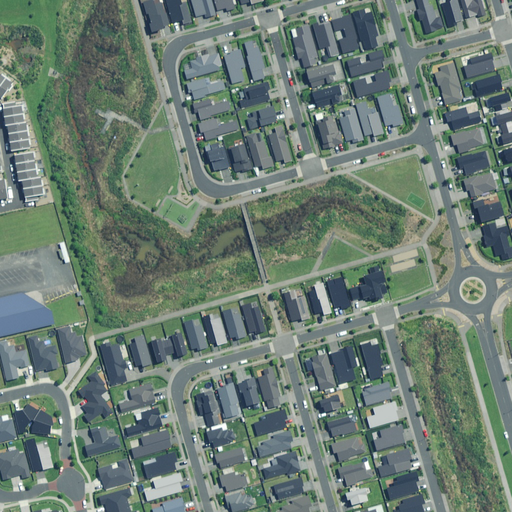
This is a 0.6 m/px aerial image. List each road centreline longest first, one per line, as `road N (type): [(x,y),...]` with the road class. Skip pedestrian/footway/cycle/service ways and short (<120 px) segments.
road 1 (residential): [(311,167),(218,191),(197,172),(170,55),(189,38),(269,17)]
road 2 (residential): [(285,343),(190,370),(179,383),(209,511)]
road 3 (residential): [(384,315),(440,511)]
road 4 (residential): [(333,511),(285,343)]
road 5 (residential): [(269,17),(311,167)]
road 6 (residential): [(70,483),(66,417),(56,392),(0,397)]
road 7 (residential): [(428,134),(311,167)]
